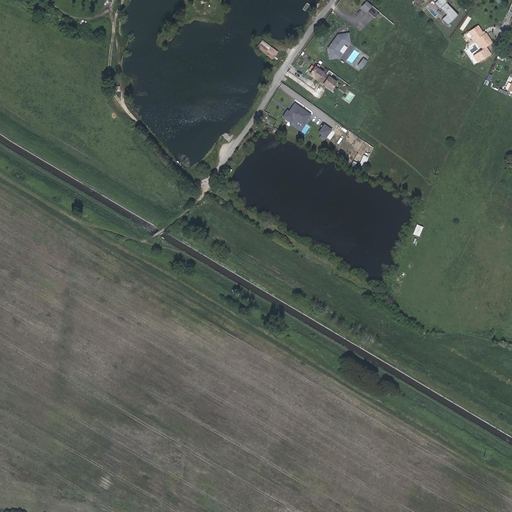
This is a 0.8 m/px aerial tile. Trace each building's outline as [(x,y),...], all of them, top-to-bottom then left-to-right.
[(459,15),(444,0),(432,0),(447,14),(442,19),(450,27),(452,25),(450,23),(459,15)] [(373,9),(368,4),(363,10),(368,14),(373,9)] [(494,44),(488,35),(487,35),(486,33),(484,34),(480,27),(470,33),(476,42),(480,40),(485,49),(494,44)] [(331,48),(329,51),(331,62),(341,60),(340,55),(345,47),(351,46),(350,36),(339,38),(333,46),(334,46),(332,49),(331,48)] [(262,41),(258,47),(273,59),(276,55),(269,50),(271,47),(262,41)] [(487,59),(483,52),(475,57),(479,64),(487,59)] [(364,70),(368,64),(365,61),(360,68),(364,70)] [(321,85),(326,77),(316,70),(310,77),(321,85)] [(283,117),(292,123),(294,119),(305,126),(313,113),(295,103),(290,110),(288,109),(283,117)] [(325,141),(333,129),(326,124),(318,136),(325,141)] [(364,154),(358,167),(363,169),(369,157),(364,154)] [(414,234),(420,236),(424,226),(417,224),(414,234)]
